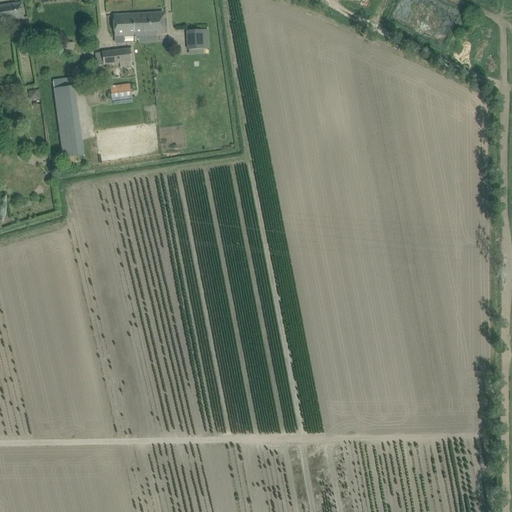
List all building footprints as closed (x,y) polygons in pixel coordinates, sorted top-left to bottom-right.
[(0,6),(0,22),(24,18),(21,3),(0,6)] [(113,16),(114,26),(114,37),(164,34),(163,13),(113,16)] [(187,31),(188,50),(203,49),(202,30),(187,31)] [(125,62),(126,66),(131,65),(131,61),(130,49),(102,52),(103,65),(125,62)] [(0,85),(0,96),(0,97),(18,95),(16,84),(0,85)] [(129,90),(128,84),(109,86),(111,101),(130,98),(129,90)] [(73,86),(53,89),(63,158),(83,156),(73,86)]
